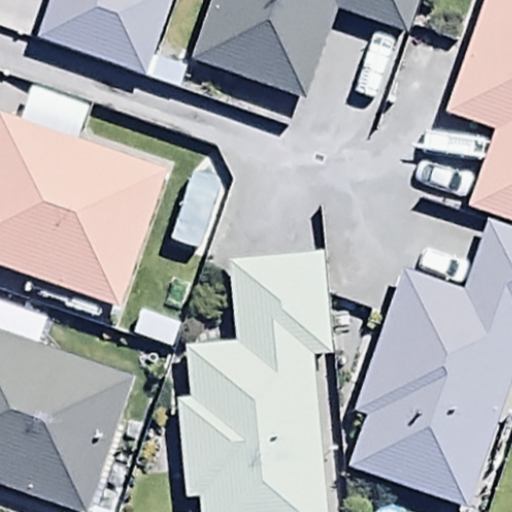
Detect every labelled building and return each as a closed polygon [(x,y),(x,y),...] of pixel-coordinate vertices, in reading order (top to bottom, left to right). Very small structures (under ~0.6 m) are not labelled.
[(56,0),(38,54),(146,90),(175,3),(166,0),(56,0)] [(217,0),(194,72),(302,110),(332,19),(408,44),(422,0),(217,0)] [(511,0),(489,0),(448,124),(498,140),(471,220),(511,233),(511,0)] [(0,281),(116,321),(165,180),(0,123),(0,281)] [(464,304),(407,283),(357,423),(371,428),(353,479),(444,511),(468,511),(511,391),(511,245),(488,237),(464,304)] [(327,268),(233,274),(238,353),(190,356),(193,406),(179,407),(185,511),(203,509),(203,511),(325,511),(317,368),(333,367),(327,268)] [(0,499),(34,511),(91,511),(135,393),(0,343),(0,499)]
